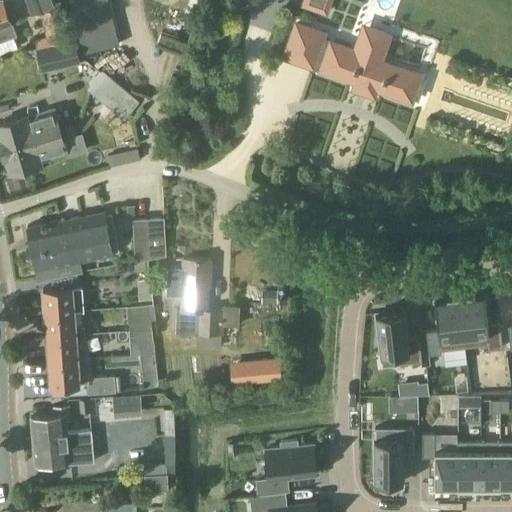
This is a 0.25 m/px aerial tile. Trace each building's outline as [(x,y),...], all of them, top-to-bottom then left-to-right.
[(1,0),(0,0),(0,40),(17,34),(19,40),(34,35),(27,16),(11,23),(1,0)] [(26,0),(31,12),(54,3),(52,0),(26,0)] [(326,12),(330,0),(304,0),(303,4),(326,12)] [(60,7),(41,11),(46,34),(49,42),(68,38),(60,7)] [(419,78),(420,73),(330,41),(330,42),(321,39),(323,32),(296,23),(285,55),(312,65),(312,64),(321,67),(321,68),(411,100),(413,95),(416,96),(422,79),(419,78)] [(37,45),(43,69),(82,60),(76,36),(68,38),(49,42),(37,45)] [(78,75),(117,109),(139,85),(100,51),(78,75)] [(2,147),(60,129),(53,108),(17,119),(16,117),(0,122),(0,141),(1,141),(2,147)] [(66,150),(60,129),(2,147),(9,169),(30,163),(30,161),(66,150)] [(108,209),(28,225),(38,278),(78,270),(80,282),(116,275),(114,264),(81,269),(79,259),(115,252),(114,250),(120,248),(113,211),(108,211),(108,209)] [(166,255),(164,218),(146,219),(147,233),(147,241),(148,250),(134,251),(134,261),(166,255)] [(147,233),(146,219),(132,219),(133,234),(147,233)] [(147,241),(147,233),(133,234),(133,242),(147,241)] [(148,250),(147,241),(133,242),(134,251),(148,250)] [(167,271),(166,285),(182,285),(182,308),(177,308),(176,330),(197,331),(197,343),(221,344),(222,309),(207,308),(208,276),(210,276),(211,258),(183,258),(183,271),(167,271)] [(130,264),(130,279),(142,278),(141,263),(130,264)] [(72,285),(43,287),(45,312),(74,310),(84,309),(82,285),(72,286),(72,285)] [(262,289),(262,302),(279,302),(279,289),(262,289)] [(484,293),(459,296),(465,345),(488,342),(489,347),(502,346),(500,321),(488,322),(484,293)] [(438,328),(426,330),(429,353),(441,352),(441,348),(465,345),(459,296),(434,299),(438,328)] [(154,327),(152,304),(127,306),(129,329),(154,327)] [(404,308),(377,311),(383,364),(422,359),(419,334),(407,336),(404,308)] [(74,310),(45,312),(47,336),(76,334),(74,310)] [(156,350),(154,327),(129,329),(130,352),(156,350)] [(76,334),(47,336),(49,360),(87,357),(86,333),(76,334)] [(279,355),(260,358),(263,374),(281,371),(279,355)] [(87,357),(49,360),(50,384),(88,381),(88,392),(121,390),(121,378),(92,380),(90,357),(87,357)] [(145,386),(155,385),(159,381),(158,368),(143,369),(145,386)] [(140,394),(114,397),(115,415),(141,413),(140,394)] [(90,410),(89,397),(79,398),(80,411),(90,410)] [(508,397),(500,398),(500,410),(509,410),(508,397)] [(54,412),(31,414),(33,434),(67,431),(66,418),(69,417),(68,404),(54,405),(54,412)] [(375,426),(375,480),(403,480),(403,451),(414,451),(415,426),(375,426)] [(67,431),(33,434),(36,462),(68,459),(69,462),(94,460),(91,428),(67,431)] [(435,431),(422,431),(422,455),(434,455),(434,484),(458,484),(458,439),(457,439),(457,448),(456,448),(435,448),(435,431)] [(511,438),(500,439),(500,484),(511,484),(511,438)] [(268,477),(257,478),(258,493),(268,492),(288,489),(287,476),(317,473),(313,443),(297,445),(297,439),(281,440),(281,446),(265,448),(268,477)] [(458,439),(458,484),(481,484),(481,439),(458,439)] [(481,439),(481,484),(500,484),(500,439),(481,439)] [(146,490),(169,489),(168,473),(145,474),(146,490)] [(258,493),(252,494),(253,510),(269,508),(269,511),(318,511),(317,500),(287,504),(285,490),(258,493)] [(131,511),(131,502),(102,503),(101,511),(131,511)]
